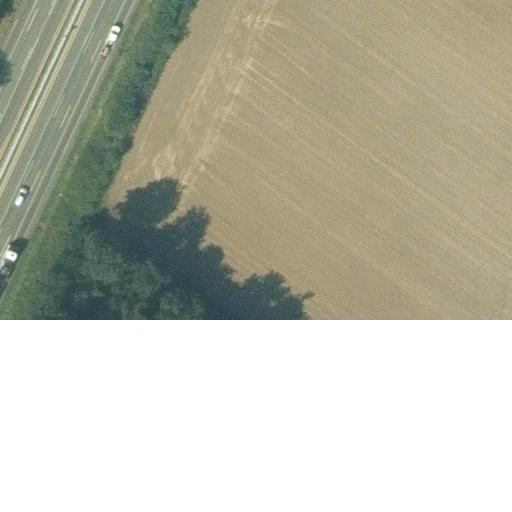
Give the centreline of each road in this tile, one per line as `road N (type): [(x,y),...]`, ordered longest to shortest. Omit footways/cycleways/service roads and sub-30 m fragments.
road 1 (motorway): [(0,248),(115,0)]
road 2 (motorway): [(53,0),(0,115)]
